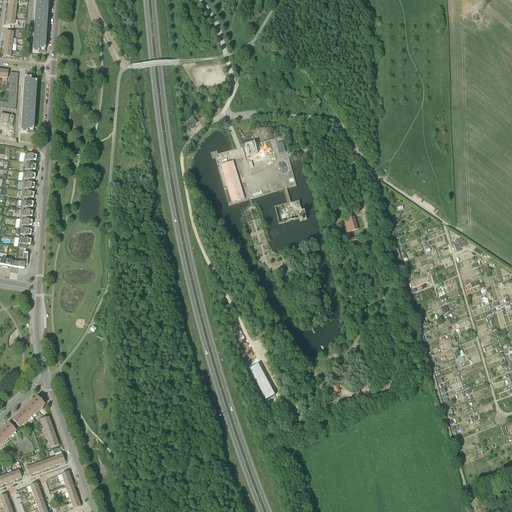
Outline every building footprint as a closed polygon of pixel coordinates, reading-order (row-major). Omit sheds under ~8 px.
[(35,0),(32,53),(41,54),(41,50),(44,51),(47,2),(44,2),(44,0),(35,0)] [(6,32),(5,38),(12,39),(17,39),(18,34),(24,35),(24,31),(13,30),(13,33),(6,32)] [(9,103),(13,104),(16,104),(18,74),(10,73),(9,84),(9,90),(8,103),(9,103)] [(24,78),(20,133),(29,134),(29,130),(33,131),(36,82),(32,82),(32,78),(24,78)] [(1,114),(0,116),(0,123),(7,124),(7,126),(12,127),(13,122),(14,116),(12,116),(11,115),(10,116),(1,114)] [(187,132),(190,129),(197,123),(193,118),(183,127),(187,132)] [(246,148),(250,159),(260,155),(256,145),(246,148)] [(23,164),(32,165),(32,162),(32,161),(35,161),(36,156),(32,156),(32,154),(29,154),(28,155),(24,154),(23,164)] [(233,161),(221,165),(232,203),(245,199),(233,161)] [(22,173),(31,174),(31,171),(32,171),(31,171),(32,170),(35,170),(36,166),(32,165),(23,164),(22,164),(24,164),(22,173)] [(23,173),(22,182),(30,184),(31,181),(31,180),(31,179),(34,180),(35,175),(31,174),(22,173),(23,173)] [(23,183),(21,192),(30,193),(30,190),(30,189),(34,189),(34,184),(30,184),(22,182),(21,182),(21,183),(23,183)] [(22,192),(20,201),(29,202),(30,199),(30,198),(33,198),(34,194),(30,193),(21,192),(22,192)] [(302,214),(299,200),(290,202),(289,203),(288,203),(275,207),(279,221),(279,223),(299,219),(300,221),(307,219),(305,213),(302,214)] [(21,201),(20,210),(28,212),(29,209),(29,208),(29,207),(32,208),(33,203),(29,202),(20,201),(21,201)] [(21,211),(19,220),(28,221),(28,218),(29,218),(28,218),(29,216),(32,217),(33,212),(28,212),(20,210),(19,210),(19,211),(21,211)] [(348,219),(348,220),(351,231),(358,229),(355,218),(353,218),(353,215),(349,216),(350,219),(348,219)] [(20,220),(19,229),(27,230),(28,227),(28,226),(31,226),(32,222),(28,221),(19,220),(20,220)] [(31,236),(31,231),(27,230),(19,229),(17,229),(16,235),(18,235),(18,238),(27,240),(27,237),(27,236),(27,235),(31,236)] [(348,247),(359,244),(357,237),(346,240),(348,247)] [(17,248),(26,249),(27,246),(27,245),(27,244),(30,245),(31,240),(27,240),(18,238),(18,239),(19,239),(17,248)] [(16,260),(14,268),(24,269),(25,266),(27,266),(28,253),(24,253),(22,261),(16,260)] [(6,259),(5,267),(7,268),(8,267),(14,268),(16,260),(6,259)] [(262,399),(249,365),(239,369),(251,402),(262,399)] [(24,409),(32,417),(44,406),(37,398),(32,402),(31,402),(29,404),(29,405),(24,409)] [(32,417),(24,409),(20,414),(19,413),(16,416),(17,416),(12,421),(19,429),(32,417)] [(45,435),(53,432),(48,417),(40,420),(45,435)] [(0,431),(0,440),(3,444),(15,432),(8,424),(3,429),(0,431),(1,431),(0,431)] [(53,432),(45,435),(50,449),(58,446),(53,432)] [(62,455),(56,457),(58,465),(65,463),(62,455)] [(58,465),(56,457),(50,459),(52,467),(58,465)] [(52,467),(50,459),(44,462),(47,469),(52,467)] [(47,469),(44,462),(38,464),(41,471),(47,469)] [(41,471),(38,464),(32,466),(35,473),(41,471)] [(35,473),(32,466),(26,468),(28,476),(35,473)] [(18,471),(12,473),(15,481),(21,478),(18,471)] [(61,475),(63,481),(70,478),(68,472),(61,475)] [(15,481),(12,473),(6,475),(9,483),(15,481)] [(9,483),(6,475),(0,477),(3,485),(9,483)] [(70,478),(63,481),(65,486),(72,484),(70,478)] [(32,492),(39,490),(36,484),(29,486),(32,492)] [(72,484),(65,486),(67,492),(74,490),(72,484)] [(34,498),(41,495),(39,490),(32,492),(34,498)] [(74,490),(67,492),(69,498),(76,495),(74,490)] [(36,504),(43,501),(41,495),(34,498),(36,504)] [(76,495),(69,498),(71,503),(78,501),(76,495)] [(8,501),(1,503),(3,509),(10,506),(8,501)] [(38,509),(45,507),(43,501),(36,504),(38,509)] [(78,501),(71,503),(73,509),(80,507),(78,501)]
